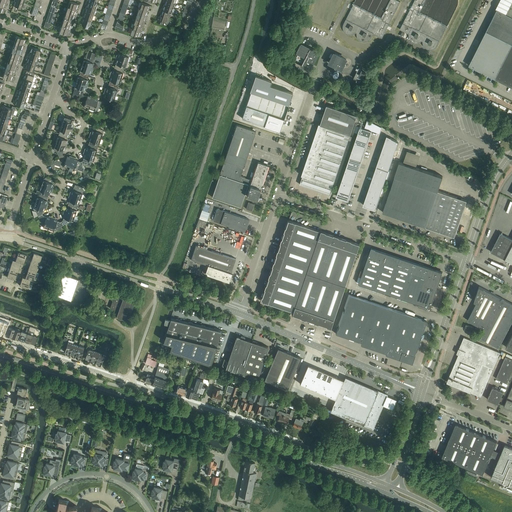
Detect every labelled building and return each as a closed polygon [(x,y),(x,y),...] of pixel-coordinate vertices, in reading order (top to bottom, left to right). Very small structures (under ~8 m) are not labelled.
[(12,5),(14,5),(22,8),(24,3),(15,0),(15,2),(13,1),(12,5)] [(343,25),(343,27),(343,28),(343,29),(344,31),(344,32),(345,33),(346,33),(346,34),(347,34),(349,35),(350,35),(351,35),(352,35),(353,35),(354,34),(355,34),(356,33),(357,33),(357,34),(357,35),(357,37),(358,38),(358,39),(359,40),(360,41),(362,41),(363,42),(364,42),(365,42),(367,42),(368,41),(369,40),(370,39),(371,38),(373,34),(382,39),(400,2),(396,0),(390,0),(381,18),(354,4),(343,24),(343,25)] [(407,14),(403,23),(412,28),(409,34),(409,35),(409,37),(409,38),(410,39),(411,40),(412,41),(413,42),(414,43),(416,43),(417,43),(418,43),(420,42),(421,42),(422,41),(423,41),(423,43),(423,44),(423,45),(424,46),(424,47),(425,48),(426,49),(427,49),(428,50),(430,50),(431,50),(433,50),(434,49),(435,48),(436,47),(437,46),(440,41),(447,26),(420,12),(425,0),(414,0),(409,11),(407,14)] [(511,0),(505,14),(497,9),(486,31),(469,65),(495,79),(511,87),(511,0)] [(511,0),(500,0),(496,9),(497,9),(505,14),(511,0)] [(70,1),(68,6),(76,9),(77,7),(79,8),(80,5),(70,1)] [(87,5),(87,7),(95,10),(97,5),(87,1),(85,4),(87,5)] [(141,2),(139,8),(147,10),(148,8),(150,9),(151,6),(141,2)] [(68,6),(66,12),(76,15),(78,12),(76,11),(76,9),(68,6)] [(139,8),(137,13),(147,16),(148,13),(146,12),(147,10),(139,8)] [(162,13),(161,15),(169,18),(171,13),(161,10),(160,13),(162,13)] [(84,15),(83,17),(91,20),(93,15),(83,11),(82,15),(84,15)] [(135,18),(144,21),(144,19),(146,19),(147,16),(137,13),(135,18)] [(167,23),(169,18),(161,15),(160,17),(158,17),(156,22),(162,24),(163,22),(167,23)] [(64,17),(63,22),(73,25),(74,22),(72,21),(73,19),(64,17)] [(81,19),(79,25),(87,28),(88,25),(89,25),(91,20),(83,17),(83,19),(81,19)] [(135,18),(134,23),(144,27),(145,23),(143,23),(144,21),(135,18)] [(401,27),(400,29),(401,30),(408,34),(409,34),(412,28),(403,23),(402,25),(401,27)] [(61,27),(59,32),(69,36),(71,32),(69,32),(69,30),(61,27)] [(132,28),(130,33),(140,37),(142,34),(140,33),(140,31),(132,28)] [(17,36),(15,41),(23,44),(24,42),(26,43),(27,40),(17,36)] [(15,41),(13,47),(23,50),(25,47),(23,46),(23,44),(15,41)] [(309,72),(319,52),(300,43),(300,44),(299,44),(296,51),(295,53),(297,54),(294,59),(302,63),(300,67),(309,72)] [(31,50),(30,52),(39,55),(40,50),(30,46),(29,50),(31,50)] [(116,55),(115,58),(127,62),(129,54),(128,54),(128,53),(120,50),(118,55),(116,55)] [(84,58),(82,65),(93,69),(94,66),(92,65),(94,60),(96,54),(91,52),(92,52),(88,51),(85,57),(86,57),(85,58),(84,58)] [(348,57),(335,51),(329,62),(342,69),(348,57)] [(11,52),(10,57),(20,60),(21,57),(19,56),(20,54),(11,52)] [(27,61),(27,63),(35,65),(37,60),(27,57),(25,60),(27,61)] [(116,62),(115,66),(123,69),(123,68),(124,69),(127,62),(115,58),(114,61),(116,62)] [(8,62),(6,67),(16,70),(18,67),(16,67),(16,65),(8,62)] [(24,64),(23,67),(33,71),(35,65),(27,63),(26,64),(24,64)] [(80,73),(80,74),(88,76),(90,71),(92,72),(93,69),(82,65),(79,72),(80,73)] [(111,71),(110,74),(121,78),(123,71),(122,71),(123,69),(115,66),(113,72),(111,71)] [(359,68),(354,78),(357,80),(355,82),(359,84),(363,77),(364,78),(368,69),(367,68),(366,69),(363,68),(362,69),(359,68)] [(24,77),(24,79),(32,81),(35,74),(24,70),(22,76),(24,77)] [(4,72),(3,77),(13,81),(14,78),(12,77),(13,75),(4,72)] [(79,74),(76,82),(88,85),(89,82),(87,82),(88,76),(80,74),(80,75),(79,74)] [(111,78),(109,83),(117,86),(117,85),(119,86),(121,78),(110,74),(109,78),(111,78)] [(251,92),(242,118),(279,131),(280,131),(289,104),(292,93),(270,85),(271,81),(255,75),(250,91),(251,92)] [(88,85),(76,82),(74,87),(74,89),(75,89),(75,90),(77,91),(79,95),(83,93),(85,88),(86,89),(88,85)] [(21,87),(20,89),(28,92),(30,86),(20,83),(19,86),(21,87)] [(105,88),(104,91),(115,95),(118,87),(117,87),(117,86),(109,83),(107,89),(105,88)] [(113,102),(115,95),(104,91),(103,94),(105,95),(103,100),(105,104),(109,102),(111,103),(112,102),(113,102)] [(17,97),(17,99),(25,102),(27,97),(16,93),(15,96),(17,97)] [(82,105),(89,108),(93,97),(90,95),(89,97),(84,96),(80,98),(82,101),(81,104),(82,104),(82,105)] [(93,97),(89,108),(97,110),(97,109),(98,110),(99,107),(103,105),(101,101),(96,100),(96,98),(93,97)] [(14,100),(13,104),(26,108),(27,104),(25,103),(25,102),(17,99),(16,101),(14,100)] [(320,124),(310,154),(340,164),(353,124),(357,115),(357,114),(353,113),(326,104),(320,124)] [(3,109),(2,111),(11,114),(12,109),(2,105),(1,109),(3,109)] [(0,121),(7,124),(9,119),(0,116),(0,121)] [(64,117),(61,125),(73,129),(74,126),(72,125),(74,120),(64,117)] [(367,120),(364,128),(379,133),(381,128),(367,120)] [(60,133),(60,134),(68,137),(70,132),(72,132),(73,129),(61,125),(59,132),(60,133)] [(220,174),(212,197),(240,207),(245,194),(247,195),(246,195),(257,199),(260,188),(261,184),(262,184),(268,166),(258,162),(252,180),(245,178),(245,177),(240,176),(244,166),(256,131),(237,125),(225,160),(220,174)] [(336,194),(336,196),(348,200),(372,130),(364,128),(360,126),(336,194)] [(90,131),(89,135),(101,139),(103,131),(102,131),(102,130),(94,127),(93,132),(90,131)] [(58,134),(56,142),(67,146),(68,142),(66,142),(68,137),(60,134),(59,135),(58,134)] [(90,138),(89,144),(97,147),(97,145),(98,146),(101,139),(89,135),(88,138),(90,138)] [(385,135),(363,204),(376,208),(397,142),(385,135)] [(66,149),(67,146),(56,142),(53,149),(54,150),(54,151),(56,151),(58,155),(62,153),(64,148),(66,149)] [(85,148),(84,151),(95,155),(98,148),(96,147),(97,147),(89,144),(87,149),(85,148)] [(92,162),(95,155),(84,151),(83,154),(85,155),(83,160),(85,165),(90,166),(91,162),(92,162)] [(310,154),(300,184),(330,195),(340,165),(340,164),(310,154)] [(61,167),(62,166),(69,168),(73,157),(69,156),(69,158),(63,156),(59,158),(54,160),(53,164),(61,167)] [(73,157),(69,168),(76,171),(76,169),(78,170),(83,172),(84,169),(83,166),(82,166),(80,162),(75,160),(76,158),(73,157)] [(395,176),(383,212),(426,227),(438,191),(443,176),(399,162),(395,176)] [(44,178),(41,185),(52,189),(54,186),(51,185),(53,180),(45,177),(45,178),(44,178)] [(39,194),(48,197),(49,192),(51,192),(52,189),(41,185),(39,191),(37,190),(36,193),(39,194)] [(70,192),(69,195),(80,199),(83,191),(83,190),(82,190),(83,187),(78,186),(77,188),(74,187),(72,192),(70,192)] [(438,191),(426,227),(454,236),(467,200),(438,191)] [(38,195),(35,202),(47,206),(48,203),(46,202),(48,197),(39,194),(39,195),(38,195)] [(70,199),(68,204),(76,207),(77,206),(78,206),(80,199),(69,195),(68,198),(70,199)] [(46,209),(47,206),(35,202),(33,209),(34,210),(34,211),(36,212),(38,216),(42,214),(44,208),(46,209)] [(252,211),(254,204),(248,202),(246,209),(252,211)] [(64,208),(63,212),(75,215),(77,208),(76,208),(76,207),(68,204),(66,209),(64,208)] [(217,208),(213,221),(219,223),(245,232),(249,219),(224,211),(217,208)] [(202,210),(199,218),(207,221),(210,213),(202,210)] [(72,223),(75,215),(63,212),(62,215),(64,215),(62,221),(64,225),(68,223),(71,223),(71,222),(72,223)] [(41,226),(48,228),(49,226),(52,217),(49,216),(48,218),(43,216),(39,218),(41,222),(40,224),(41,225),(41,226)] [(49,226),(48,228),(56,231),(56,230),(57,230),(58,228),(62,226),(60,222),(55,220),(55,218),(52,217),(49,226)] [(288,220),(284,231),(317,243),(321,231),(288,220)] [(207,229),(204,238),(210,240),(213,231),(207,229)] [(284,231),(280,242),(314,252),(317,243),(284,231)] [(309,264),(307,272),(322,276),(326,263),(335,236),(321,231),(317,243),(314,252),(309,264)] [(511,239),(500,233),(491,252),(505,259),(511,245),(511,239)] [(326,263),(322,276),(324,277),(335,280),(348,240),(347,240),(342,238),(335,236),(326,263)] [(348,240),(335,280),(343,283),(345,284),(347,278),(359,244),(348,240)] [(277,253),(309,264),(314,252),(280,242),(277,253)] [(205,273),(228,280),(231,273),(236,259),(196,245),(191,259),(208,265),(205,273)] [(371,248),(359,283),(388,293),(400,258),(371,248)] [(277,253),(273,264),(305,276),(307,272),(309,264),(277,253)] [(400,258),(388,293),(402,298),(414,262),(400,258)] [(414,262),(402,298),(416,303),(428,267),(414,262)] [(273,264),(269,277),(301,287),(305,276),(273,264)] [(428,267),(416,303),(430,308),(442,272),(428,267)] [(293,311),(292,314),(305,319),(322,276),(307,272),(305,276),(301,287),(297,299),(296,302),(293,311)] [(63,273),(55,294),(71,300),(78,279),(63,273)] [(322,276),(305,319),(306,319),(318,323),(335,280),(324,277),(322,276)] [(265,287),(297,299),(301,287),(269,277),(265,287)] [(335,280),(318,323),(331,327),(342,292),(345,284),(343,283),(335,280)] [(479,286),(469,316),(483,323),(485,318),(501,326),(497,333),(511,341),(511,306),(496,298),(497,295),(479,286)] [(265,287),(261,301),(293,311),(297,299),(265,287)] [(112,301),(110,308),(114,310),(113,315),(116,316),(128,321),(135,300),(123,296),(115,293),(114,297),(111,298),(112,301)] [(337,329),(336,333),(362,342),(363,338),(388,346),(386,355),(412,363),(415,355),(414,354),(415,351),(416,351),(421,338),(420,337),(421,334),(422,334),(426,321),(349,295),(344,308),(345,308),(344,312),(343,312),(338,325),(339,325),(338,329),(337,329)] [(163,341),(171,344),(169,349),(210,363),(217,344),(222,331),(171,319),(170,320),(165,319),(164,324),(169,325),(166,332),(163,341)] [(5,320),(1,332),(5,333),(6,331),(9,322),(5,320)] [(6,335),(12,337),(14,329),(9,327),(6,335)] [(19,340),(25,342),(29,330),(29,329),(26,328),(25,332),(21,331),(19,340)] [(14,329),(12,337),(17,339),(20,331),(14,329)] [(29,330),(25,342),(31,344),(32,342),(35,343),(37,337),(33,336),(34,332),(29,330)] [(225,368),(241,374),(252,342),(236,336),(228,360),(224,358),(221,367),(225,368)] [(449,377),(447,382),(457,386),(456,388),(460,389),(460,388),(470,392),(481,397),(500,353),(464,338),(459,349),(459,348),(457,354),(459,354),(449,377)] [(67,352),(66,355),(69,356),(70,353),(73,343),(68,341),(64,351),(67,352)] [(252,342),(241,374),(257,379),(268,347),(252,342)] [(70,353),(73,354),(72,357),(74,358),(76,355),(75,355),(79,345),(73,343),(70,353)] [(75,355),(76,355),(78,356),(77,359),(80,360),(84,347),(79,345),(75,355)] [(89,363),(91,360),(90,360),(94,350),(88,348),(88,349),(86,348),(85,352),(87,353),(85,358),(88,359),(87,362),(89,363)] [(264,380),(287,390),(301,358),(278,348),(264,380)] [(90,360),(91,360),(93,361),(92,364),(95,365),(96,362),(99,352),(94,350),(90,360)] [(96,362),(99,363),(98,366),(100,367),(105,354),(99,352),(96,362)] [(147,357),(145,363),(155,367),(157,362),(151,359),(147,357)] [(507,383),(511,371),(511,359),(505,357),(496,379),(507,383)] [(158,365),(154,378),(152,384),(163,388),(166,380),(169,369),(158,365)] [(308,365),(300,383),(335,399),(343,380),(308,365)] [(174,375),(177,376),(179,377),(180,374),(182,368),(177,366),(174,375)] [(145,382),(152,384),(154,378),(147,376),(145,382)] [(335,399),(330,411),(363,425),(373,429),(387,395),(378,391),(345,377),(343,380),(335,399)] [(197,379),(193,390),(191,397),(197,399),(203,381),(197,379)] [(179,384),(176,392),(184,395),(187,388),(185,388),(186,386),(182,384),(182,385),(179,384)] [(226,400),(230,401),(229,404),(228,405),(231,406),(231,405),(235,406),(238,398),(234,397),(237,387),(234,386),(234,387),(228,385),(225,395),(228,396),(226,400)] [(487,399),(498,404),(504,391),(497,389),(498,387),(495,386),(494,387),(492,387),(487,399)] [(17,393),(16,400),(17,400),(16,406),(27,409),(28,409),(30,403),(28,403),(29,399),(24,398),(24,395),(26,395),(27,390),(19,388),(17,393)] [(220,401),(222,394),(219,393),(220,390),(214,388),(211,398),(220,401)] [(386,394),(382,403),(392,407),(396,398),(386,394)] [(259,401),(257,401),(254,412),(259,414),(262,406),(265,396),(261,395),(259,401)] [(247,402),(245,409),(250,411),(253,402),(249,400),(248,403),(247,402)] [(268,409),(265,408),(263,415),(264,415),(264,417),(267,418),(268,416),(273,418),(275,409),(268,407),(268,409)] [(287,424),(289,418),(290,416),(283,413),(283,412),(279,411),(279,410),(278,409),(276,416),(278,417),(277,420),(287,424)] [(299,419),(296,417),(292,426),(299,429),(304,419),(300,417),(299,419)] [(14,423),(13,429),(26,432),(28,424),(16,421),(16,424),(14,423)] [(456,424),(442,457),(483,474),(490,456),(499,459),(501,453),(493,450),(497,441),(456,424)] [(70,443),(71,435),(66,434),(66,432),(65,432),(65,431),(66,431),(66,429),(59,427),(59,430),(59,431),(58,431),(57,433),(56,433),(55,438),(56,438),(56,441),(57,441),(56,442),(60,443),(61,442),(64,442),(64,441),(70,443)] [(12,435),(13,436),(12,438),(24,441),(26,432),(13,429),(12,435)] [(10,443),(9,449),(22,452),(24,443),(12,441),(11,443),(10,443)] [(511,447),(505,445),(501,453),(499,459),(491,477),(511,486),(511,447)] [(7,455),(9,455),(8,457),(20,460),(22,452),(9,449),(7,455)] [(108,458),(107,458),(108,452),(96,450),(95,453),(95,456),(93,456),(92,460),(93,461),(93,463),(94,464),(93,465),(97,466),(98,464),(101,465),(101,463),(107,465),(108,458)] [(72,456),(71,461),(72,461),(71,464),(72,464),(72,465),(76,466),(76,465),(79,465),(80,464),(85,465),(87,457),(82,456),(82,455),(74,454),(73,456),(72,456)] [(114,468),(114,469),(118,470),(118,469),(122,470),(122,468),(127,469),(129,463),(123,461),(124,460),(116,458),(115,461),(114,461),(113,465),(114,465),(113,468),(114,468)] [(50,460),(50,464),(46,463),(45,466),(44,466),(43,470),(44,470),(44,473),(45,473),(44,475),(48,475),(49,474),(52,475),(52,474),(58,475),(59,467),(59,466),(60,467),(61,460),(56,459),(55,461),(50,460)] [(164,461),(163,466),(164,466),(163,469),(164,469),(164,470),(168,471),(168,470),(171,470),(171,469),(177,471),(179,463),(173,462),(173,460),(165,459),(165,461),(164,461)] [(202,467),(206,468),(206,469),(205,473),(211,474),(212,469),(216,470),(217,464),(213,463),(214,460),(208,459),(207,464),(203,463),(202,467)] [(6,462),(4,468),(17,471),(19,463),(7,460),(7,463),(6,462)] [(238,500),(250,502),(251,498),(256,473),(253,472),(255,463),(245,461),(243,471),(238,495),(239,495),(238,500)] [(3,474),(4,475),(4,477),(16,480),(17,471),(4,468),(3,474)] [(133,478),(134,478),(133,479),(137,480),(138,479),(141,480),(141,478),(147,479),(149,469),(143,468),(143,470),(135,468),(134,471),(133,470),(132,475),(133,475),(133,478)] [(0,487),(0,488),(12,491),(13,491),(15,482),(3,480),(2,482),(1,482),(0,487)] [(153,489),(152,489),(151,494),(152,494),(152,497),(153,497),(152,498),(156,499),(157,498),(160,498),(160,497),(166,499),(167,491),(162,490),(162,488),(154,487),(153,489)] [(0,496),(10,499),(12,491),(0,488),(0,496)] [(0,508),(7,510),(9,502),(0,499),(0,508)] [(59,499),(56,511),(76,511),(77,506),(66,507),(68,503),(64,503),(65,501),(59,499)] [(236,506),(242,508),(249,509),(250,504),(237,501),(236,506)]
